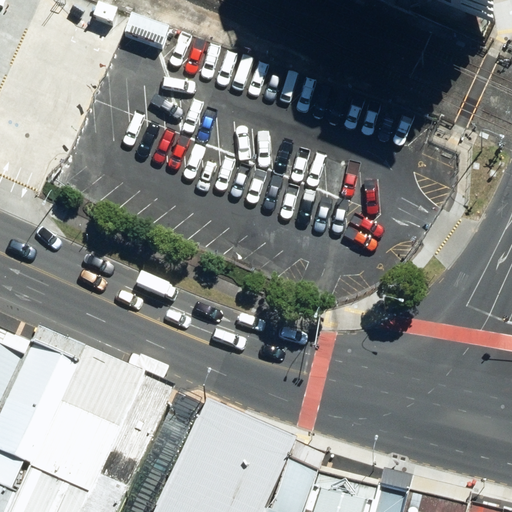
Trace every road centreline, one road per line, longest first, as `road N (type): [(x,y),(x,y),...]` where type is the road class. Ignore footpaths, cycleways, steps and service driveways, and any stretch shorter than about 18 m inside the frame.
road 1 (secondary): [(215,346),(0,252)]
road 2 (secondary): [(215,346),(316,381),(435,408)]
road 3 (secondary): [(511,232),(435,408)]
